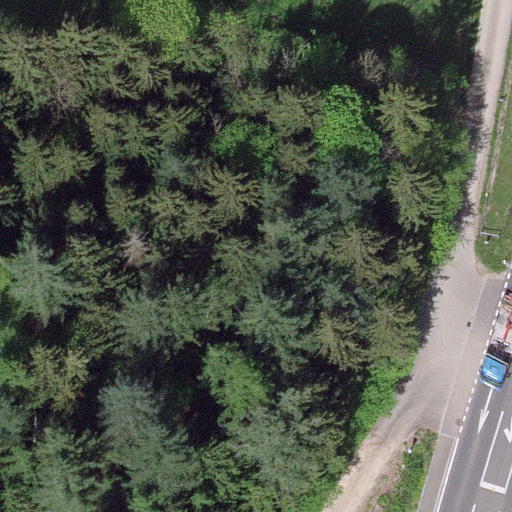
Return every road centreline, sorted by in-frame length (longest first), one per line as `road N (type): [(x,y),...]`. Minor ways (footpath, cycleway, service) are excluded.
road 1 (unclassified): [(499,0),(442,331),(511,369)]
road 2 (track): [(442,331),(336,511)]
